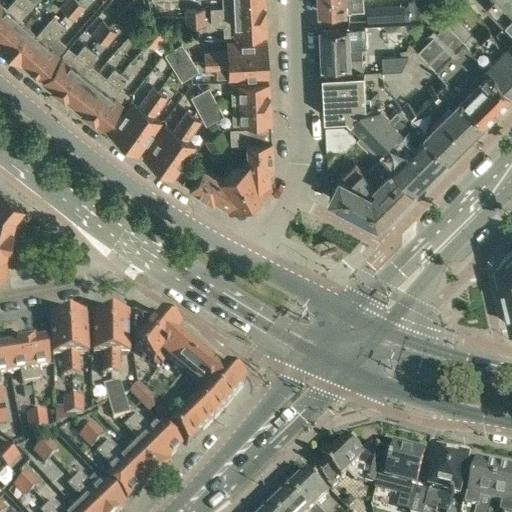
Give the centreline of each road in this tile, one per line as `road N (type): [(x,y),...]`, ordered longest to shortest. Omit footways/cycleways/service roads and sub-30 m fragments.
road 1 (primary): [(249,261),(123,183),(0,87)]
road 2 (unclassified): [(249,261),(300,163),(294,0)]
road 3 (primary): [(136,248),(331,360)]
road 4 (secondary): [(179,511),(331,360)]
road 5 (tertiary): [(364,324),(511,174)]
road 6 (primary): [(331,360),(435,403),(511,422)]
road 7 (primary): [(0,146),(136,248)]
road 8 (primary): [(511,373),(364,324)]
road 9 (residential): [(0,296),(117,270),(136,248)]
road 10 (primary): [(364,324),(249,261)]
